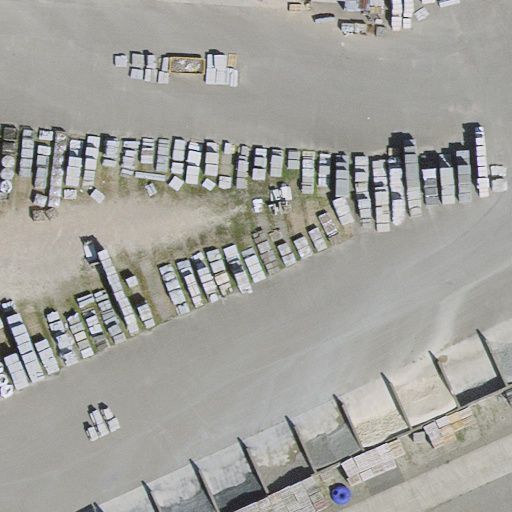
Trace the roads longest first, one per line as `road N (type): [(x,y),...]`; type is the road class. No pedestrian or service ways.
road 1 (unknown): [(18,508),(511,287)]
road 2 (unknown): [(511,98),(460,86),(0,47)]
